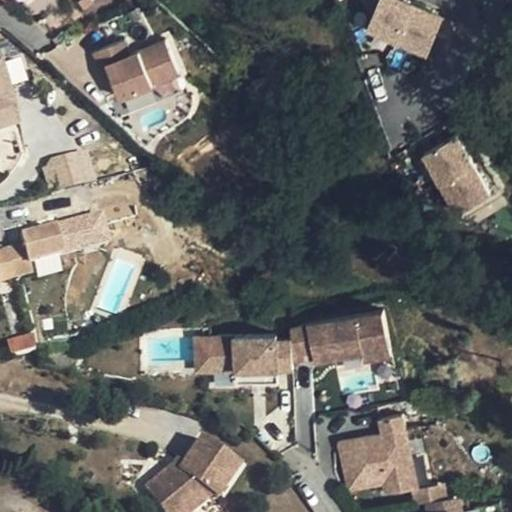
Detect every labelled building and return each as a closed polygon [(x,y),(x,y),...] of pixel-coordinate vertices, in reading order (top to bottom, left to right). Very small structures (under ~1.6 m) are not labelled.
[(433,42),(442,17),(398,0),(376,0),(364,34),(400,48),(398,52),(434,65),(440,50),(466,59),(468,55),(433,42)] [(122,36),(92,49),(99,65),(106,62),(111,73),(120,94),(179,69),(166,36),(129,52),(122,36)] [(1,61),(0,61),(0,114),(16,109),(1,61)] [(106,62),(99,65),(104,76),(111,73),(106,62)] [(455,137),(419,159),(455,219),(492,197),(455,137)] [(47,188),(93,179),(88,150),(41,158),(47,188)] [(0,288),(0,287),(0,282),(32,274),(29,264),(64,255),(55,228),(20,236),(23,246),(0,251),(0,288)] [(290,338),(290,349),(308,345),(308,348),(356,338),(357,345),(385,339),(378,306),(288,326),(290,338)] [(274,335),(207,340),(210,374),(237,372),(238,385),(277,382),(277,369),(292,368),(290,349),(290,338),(275,339),(274,335)] [(11,343),(14,357),(18,356),(36,351),(33,337),(11,343)] [(210,374),(207,340),(193,340),(195,375),(210,374)] [(422,486),(407,411),(384,416),(387,431),(341,441),(351,488),(389,481),(391,492),(422,486)] [(242,466),(203,438),(185,465),(180,472),(175,467),(147,489),(166,511),(194,511),(215,496),(220,499),(242,466)] [(185,465),(179,461),(175,467),(180,472),(185,465)] [(464,511),(461,493),(428,499),(430,511),(464,511)]
